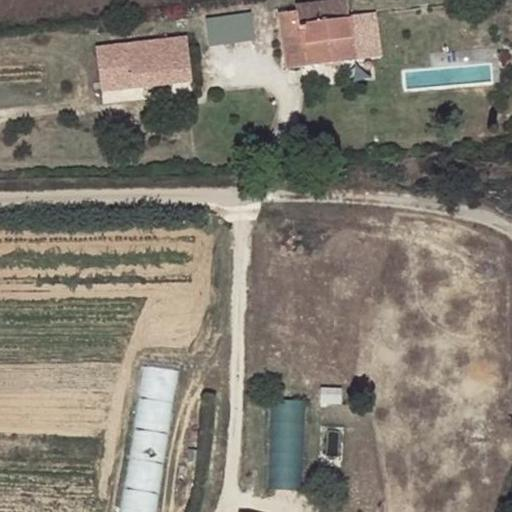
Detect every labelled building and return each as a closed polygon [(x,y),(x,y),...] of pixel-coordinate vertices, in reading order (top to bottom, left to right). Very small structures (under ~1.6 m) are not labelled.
[(283,8),(284,25),(302,22),(300,7),(283,8)] [(256,12),(210,15),(211,42),(258,39),(256,12)] [(352,15),(302,22),(284,25),(288,67),(309,66),(307,43),(354,39),(352,15)] [(307,43),(309,66),(356,63),(354,39),(307,43)] [(173,56),(163,57),(166,81),(175,80),(173,56)] [(163,57),(131,60),(134,83),(166,81),(163,57)] [(149,417),(174,416),(173,366),(148,366),(149,417)] [(274,486),(305,486),(305,394),(274,394),(274,486)]
